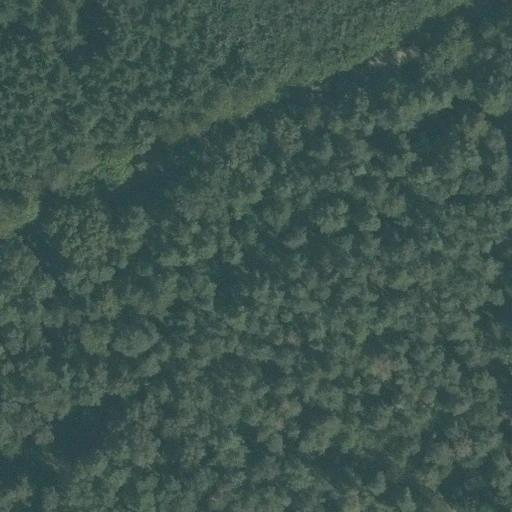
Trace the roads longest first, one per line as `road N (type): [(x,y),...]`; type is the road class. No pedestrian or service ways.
road 1 (track): [(412,44),(0,247)]
road 2 (track): [(412,44),(511,249)]
